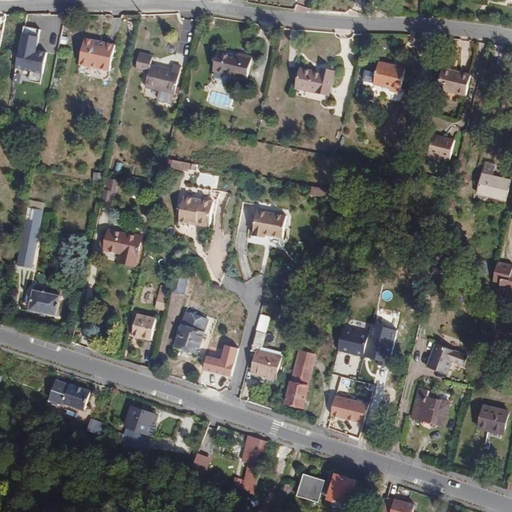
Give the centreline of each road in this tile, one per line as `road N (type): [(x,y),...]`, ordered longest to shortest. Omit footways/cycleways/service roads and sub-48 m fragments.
road 1 (primary): [(511,508),(0,335)]
road 2 (residential): [(511,36),(185,2),(0,7)]
